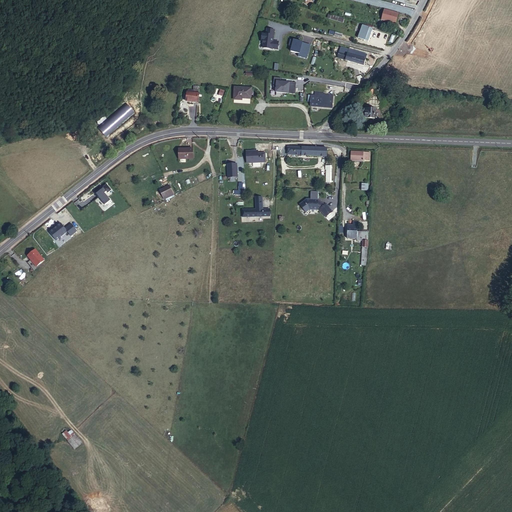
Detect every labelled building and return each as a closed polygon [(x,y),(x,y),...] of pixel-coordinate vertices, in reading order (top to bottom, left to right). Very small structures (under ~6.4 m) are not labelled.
[(383,8),(380,19),(395,23),(399,12),(383,8)] [(361,36),(371,38),(374,26),(364,24),(361,36)] [(275,29),(266,28),(265,32),(261,32),(260,39),(262,39),(262,41),(263,42),(262,48),(271,49),(271,48),(278,49),(279,41),(273,40),(275,29)] [(353,52),(368,56),(370,50),(355,46),(353,52)] [(340,56),(347,57),(349,51),(342,49),(340,56)] [(366,62),(368,56),(353,52),(349,51),(347,57),(366,62)] [(281,77),(274,76),(273,86),(276,86),(275,92),(295,94),(296,80),(281,78),(281,77)] [(369,84),(364,90),(368,94),(373,88),(369,84)] [(234,85),(234,97),(240,97),(240,96),(248,96),(249,85),(234,85)] [(200,91),(199,91),(193,90),(187,90),(187,99),(199,100),(200,91)] [(307,96),(306,106),(328,108),(329,101),(327,102),(327,100),(329,99),(329,95),(323,95),(323,100),(319,99),(319,95),(316,94),(316,96),(307,96)] [(375,117),(374,107),(363,107),(363,117),(375,117)] [(326,160),(326,147),(318,147),(284,145),(284,155),(299,156),(299,159),(326,160)] [(179,158),(192,157),(192,147),(178,147),(179,158)] [(362,150),(352,149),(351,159),(361,160),(361,158),(362,151),(362,150)] [(253,150),(244,151),(245,162),(263,161),(263,152),(256,152),(254,152),(253,150)] [(237,162),(227,162),(227,177),(238,178),(237,162)] [(106,184),(95,192),(105,205),(111,200),(105,192),(106,191),(107,193),(110,190),(106,184)] [(168,185),(163,187),(166,195),(162,197),(163,198),(172,194),(168,185)] [(234,194),(243,194),(243,186),(238,186),(238,190),(234,190),(234,194)] [(302,198),(297,204),(305,211),(308,207),(314,207),(314,198),(302,198)] [(329,210),(321,204),(317,210),(316,211),(324,217),(329,210)] [(240,216),(267,215),(267,208),(240,209),(240,216)] [(57,221),(44,229),(51,238),(63,230),(57,221)] [(361,245),(367,245),(367,244),(368,234),(356,233),(356,225),(350,225),(349,227),(345,227),(344,239),(354,240),(354,243),(361,243),(361,245)] [(29,252),(25,255),(28,259),(29,259),(34,266),(42,260),(33,249),(29,252)] [(72,448),(80,441),(68,429),(65,432),(64,429),(59,433),(72,448)]
